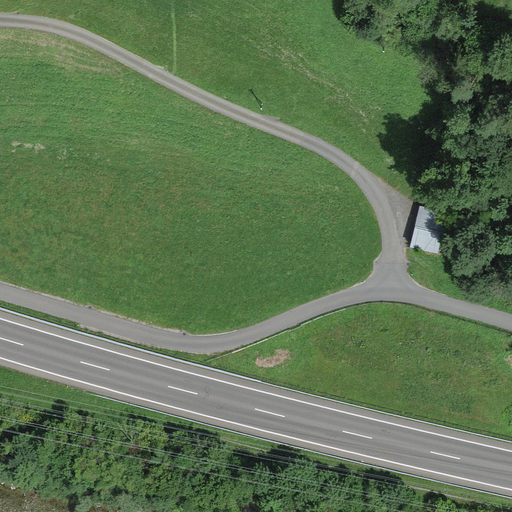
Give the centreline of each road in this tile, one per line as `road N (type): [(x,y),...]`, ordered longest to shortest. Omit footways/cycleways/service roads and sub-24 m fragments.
road 1 (unclassified): [(511,324),(392,292),(342,300),(213,345),(160,343),(0,296)]
road 2 (trunk): [(511,470),(0,339)]
